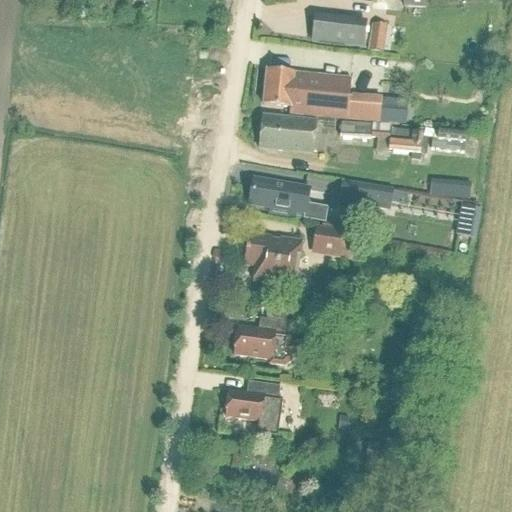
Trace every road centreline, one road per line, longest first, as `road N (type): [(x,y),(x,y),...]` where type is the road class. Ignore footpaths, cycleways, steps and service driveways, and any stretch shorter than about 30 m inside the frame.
road 1 (unclassified): [(168,511),(247,0)]
road 2 (unknown): [(219,162),(422,195)]
